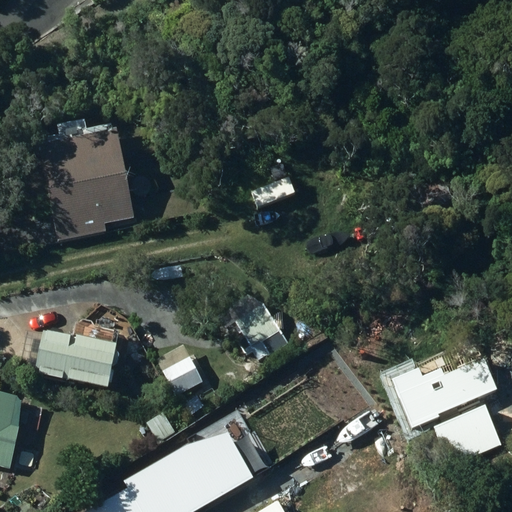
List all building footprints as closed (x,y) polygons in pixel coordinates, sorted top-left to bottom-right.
[(34,144),(53,240),(100,231),(98,224),(124,219),(106,130),(34,144)] [(440,178),(399,191),(408,223),(449,211),(440,178)] [(223,310),(245,346),(254,340),(263,355),(281,345),(255,301),(230,305),(223,310)] [(30,336),(22,371),(96,388),(109,332),(68,323),(65,337),(35,331),(34,336),(30,336)] [(0,357),(0,373),(2,374),(8,362),(0,357)] [(184,357),(159,371),(173,396),(198,381),(184,357)] [(0,466),(5,468),(14,427),(4,424),(10,396),(0,394),(0,466)] [(133,410),(129,419),(137,422),(141,413),(133,410)] [(180,428),(157,411),(142,430),(165,448),(180,428)] [(20,452),(18,462),(29,465),(31,454),(20,452)]
